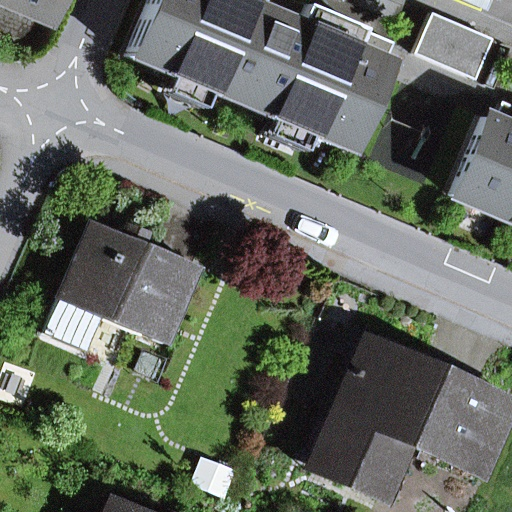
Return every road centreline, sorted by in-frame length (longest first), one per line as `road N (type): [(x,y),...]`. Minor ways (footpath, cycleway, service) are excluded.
road 1 (residential): [(511,299),(58,105)]
road 2 (residential): [(0,236),(58,105)]
